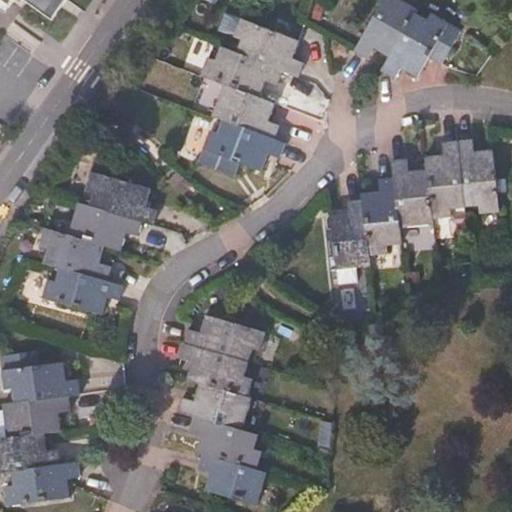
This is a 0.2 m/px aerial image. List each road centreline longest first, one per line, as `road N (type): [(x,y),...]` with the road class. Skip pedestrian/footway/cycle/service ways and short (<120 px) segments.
road 1 (residential): [(118,511),(133,486),(141,334),(158,293),(277,208),(346,146)]
road 2 (residential): [(0,188),(136,0)]
road 3 (residential): [(346,146),(417,102),(511,108)]
